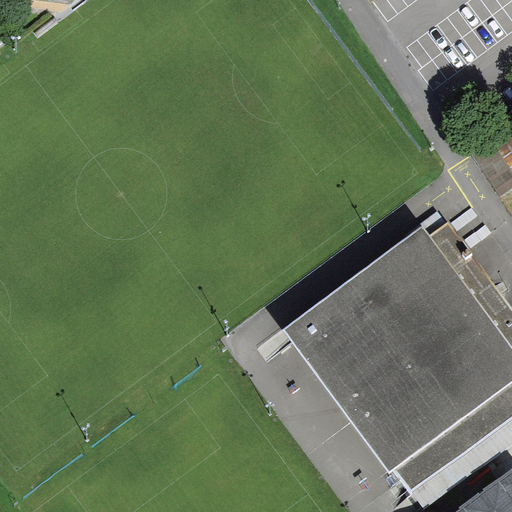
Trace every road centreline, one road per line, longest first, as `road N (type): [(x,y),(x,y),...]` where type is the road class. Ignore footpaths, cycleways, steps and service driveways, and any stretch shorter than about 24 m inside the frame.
road 1 (residential): [(340,0),(424,129)]
road 2 (residential): [(424,129),(511,245)]
